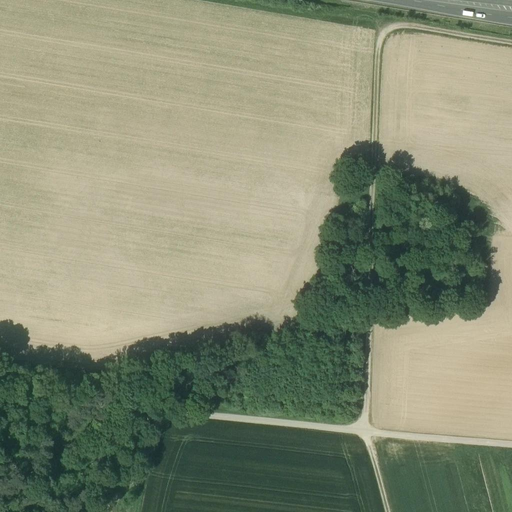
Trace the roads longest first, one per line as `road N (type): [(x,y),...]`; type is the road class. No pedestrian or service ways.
road 1 (track): [(364,432),(380,45),(397,24),(511,42)]
road 2 (track): [(0,397),(364,432)]
road 3 (track): [(511,447),(364,432)]
